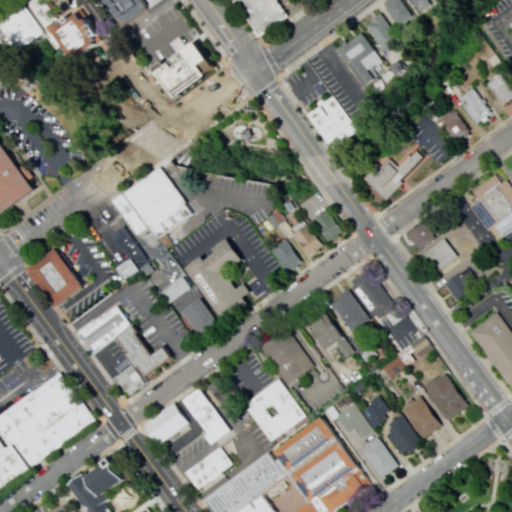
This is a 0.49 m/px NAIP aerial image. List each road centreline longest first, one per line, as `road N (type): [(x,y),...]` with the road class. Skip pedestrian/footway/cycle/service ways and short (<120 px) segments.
road 1 (residential): [(0,510),(511,131)]
road 2 (residential): [(183,511),(3,262)]
road 3 (tertiary): [(504,418),(343,191)]
road 4 (secondary): [(3,262),(152,152)]
road 5 (residential): [(504,418),(377,511)]
road 6 (tertiary): [(258,73),(356,0)]
